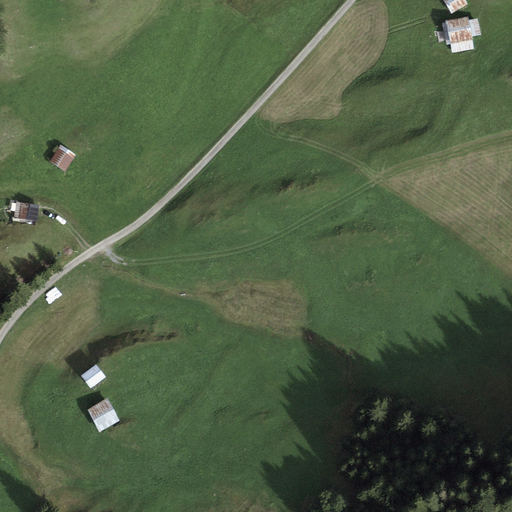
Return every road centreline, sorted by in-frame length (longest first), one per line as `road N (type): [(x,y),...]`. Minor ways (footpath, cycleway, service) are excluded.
road 1 (unclassified): [(0,338),(28,301),(179,187),(352,0)]
road 2 (track): [(104,244),(128,263),(249,246),(410,166),(511,139)]
